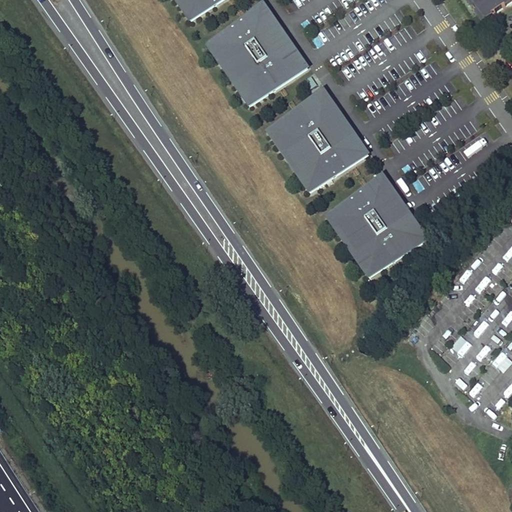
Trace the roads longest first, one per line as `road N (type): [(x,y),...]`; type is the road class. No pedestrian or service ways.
road 1 (primary): [(42,0),(408,511)]
road 2 (primary): [(416,511),(75,0)]
